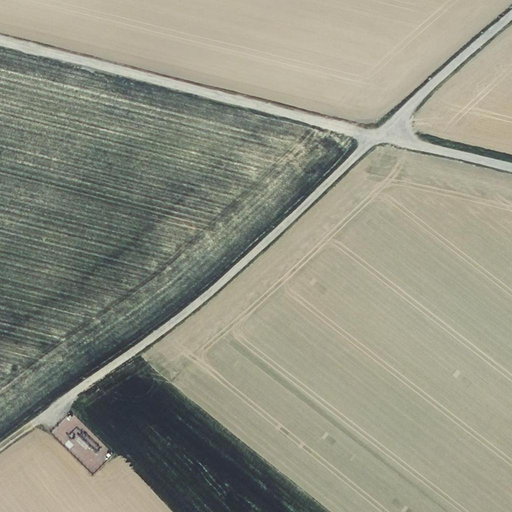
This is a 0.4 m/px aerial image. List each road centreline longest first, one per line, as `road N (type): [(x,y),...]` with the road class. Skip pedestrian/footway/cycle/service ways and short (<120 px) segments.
road 1 (track): [(511,18),(0,448)]
road 2 (track): [(0,35),(511,167)]
